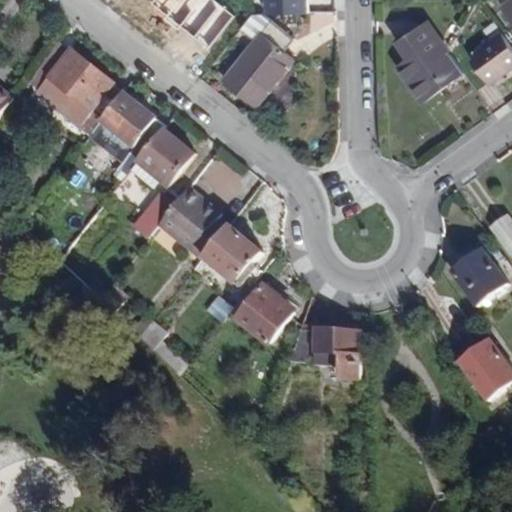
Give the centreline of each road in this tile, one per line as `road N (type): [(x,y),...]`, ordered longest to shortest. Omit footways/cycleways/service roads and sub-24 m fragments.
road 1 (residential): [(69,0),(303,181)]
road 2 (unclassified): [(303,181),(320,266),(349,289),(387,289),(410,275),(425,249),(419,196)]
road 3 (residential): [(369,171),(360,151),(355,0)]
